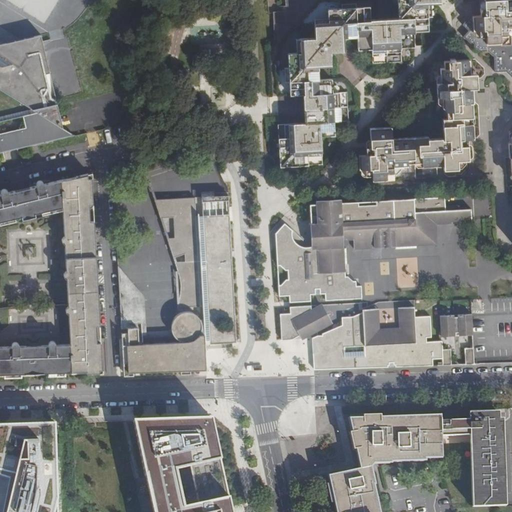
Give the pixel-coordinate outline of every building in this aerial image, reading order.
[(0,0),(0,154),(69,139),(61,132),(39,38),(0,46),(0,0)] [(397,0),(398,17),(371,18),(370,6),(327,8),(328,21),(314,22),(315,38),(300,39),(300,53),(288,54),(290,96),(303,95),(304,123),(277,125),(279,167),(322,164),(320,136),(335,136),(334,121),(347,121),(346,92),(332,93),(331,79),(318,80),(318,67),(326,66),(330,61),(330,51),(340,51),(343,47),(343,38),(357,37),(357,50),(371,49),(372,64),(401,62),(400,48),(414,47),(413,32),(422,32),(428,31),(427,2),(435,2),(437,0),(397,0)] [(470,15),(462,23),(468,29),(463,35),(471,43),(474,42),(475,51),(487,51),(494,58),(495,72),(505,71),(511,77),(511,0),(475,0),(480,5),(480,8),(480,14),(473,15),(470,15)] [(373,181),(387,181),(387,175),(393,175),(393,167),(408,167),(407,164),(422,163),(422,167),(443,166),(444,170),(452,170),(458,169),(458,160),(468,160),(468,138),(474,138),(473,124),(470,124),(469,118),(473,118),(472,103),(473,102),(472,88),(477,88),(476,80),(476,74),(470,74),(470,60),(460,61),(449,61),(444,61),(445,68),(441,69),(442,83),(437,84),(438,97),(442,97),(445,139),(428,140),(428,137),(392,139),(392,128),(370,129),(371,147),(367,148),(367,151),(367,156),(359,156),(359,171),(366,170),(366,178),(373,178),(373,181)] [(139,179),(134,163),(113,168),(114,187),(139,179)] [(90,179),(89,173),(61,180),(63,208),(70,345),(71,372),(88,371),(89,372),(103,372),(102,342),(98,342),(97,326),(101,326),(96,222),(92,222),(91,205),(95,204),(93,179),(90,179)] [(63,208),(61,180),(0,193),(0,374),(71,372),(70,345),(0,347),(0,222),(22,217),(35,214),(63,208)] [(143,297),(142,295),(118,267),(120,317),(122,344),(124,372),(170,371),(207,370),(206,344),(236,344),(234,314),(229,215),(228,196),(194,198),(154,199),(172,256),(183,252),(183,261),(173,262),(176,308),(204,307),(205,325),(199,325),(199,323),(198,320),(197,318),(195,316),(193,314),(191,312),(188,312),(186,311),(184,311),(181,312),(179,313),(176,314),(174,316),(172,318),(171,320),(170,322),(170,325),(170,328),(170,330),(171,332),(172,334),(174,337),(147,339),(145,304),(144,302),(144,299),(143,297)] [(285,224),(276,233),(278,264),(285,270),(287,270),(287,280),(285,280),(279,286),(279,296),(289,295),(289,302),(310,301),(310,294),(315,294),(314,289),(319,289),(319,294),(325,293),(325,300),(361,298),(361,286),(356,286),(355,281),(351,281),(347,276),(345,276),(344,269),(343,245),(342,239),(353,239),(353,249),(395,247),(395,249),(416,248),(416,245),(437,244),(436,224),(471,222),(470,209),(445,210),(444,198),(372,201),(372,198),(361,198),(361,202),(341,203),(340,199),(316,200),(316,205),(310,205),(311,223),(312,246),(307,246),(303,246),(300,245),(298,244),(296,242),(294,240),(292,237),(291,234),(291,232),(291,231),(285,224)] [(290,313),(280,313),(281,339),(294,339),(299,335),(301,338),(331,323),(321,305),(320,305),(316,307),(311,310),(311,306),(289,307),(290,313)] [(432,359),(442,358),(442,349),(441,340),(426,341),(426,337),(431,337),(430,316),(414,316),(414,307),(398,307),(399,328),(379,329),(378,309),(362,309),(362,312),(352,317),(342,317),(342,325),(311,339),(313,353),(313,369),(387,367),(387,365),(389,365),(389,362),(393,362),(393,365),(395,365),(395,366),(432,365),(432,359)] [(453,315),(440,315),(441,336),(454,335),(454,332),(458,332),(458,335),(472,334),(470,314),(457,314),(457,317),(453,317),(453,315)] [(465,364),(473,364),(472,348),(464,348),(465,364)] [(450,349),(442,349),(442,358),(442,365),(451,364),(450,349)] [(379,511),(376,493),(378,492),(373,467),(374,465),(399,464),(399,462),(425,462),(425,459),(443,459),(442,458),(442,447),(441,421),(441,417),(382,418),(381,416),(366,417),(365,419),(350,419),(352,433),(350,434),(353,450),(356,450),(360,470),(330,478),(330,481),(331,485),(328,486),(331,501),(334,501),(336,511),(379,511)] [(229,495),(186,504),(179,468),(222,460),(213,418),(145,421),(134,421),(153,511),(232,511),(232,506),(229,495)] [(441,421),(442,447),(472,446),(474,507),(506,506),(503,419),(441,421)] [(58,511),(58,490),(55,424),(2,425),(0,425),(0,471),(16,475),(6,511),(58,511)]
